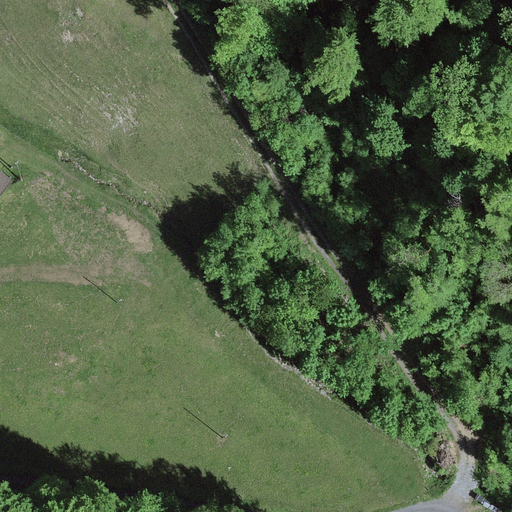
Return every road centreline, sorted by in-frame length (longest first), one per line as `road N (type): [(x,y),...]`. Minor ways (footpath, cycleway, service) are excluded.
road 1 (track): [(455,509),(467,458),(465,417),(412,363),(334,248),(274,180),(168,0)]
road 2 (track): [(0,476),(223,511)]
